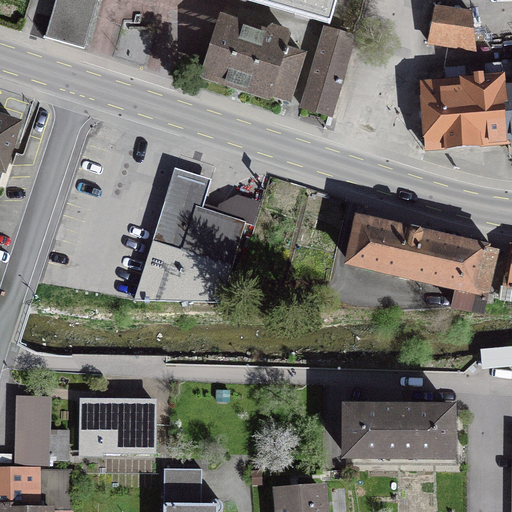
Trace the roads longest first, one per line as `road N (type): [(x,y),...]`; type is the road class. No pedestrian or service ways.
road 1 (primary): [(511,212),(347,172),(76,86)]
road 2 (residential): [(76,86),(0,329)]
